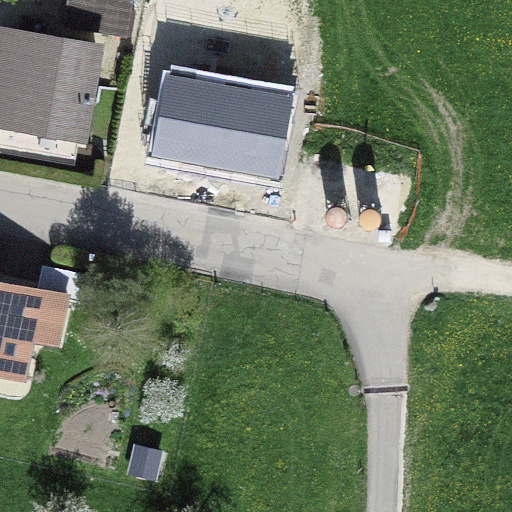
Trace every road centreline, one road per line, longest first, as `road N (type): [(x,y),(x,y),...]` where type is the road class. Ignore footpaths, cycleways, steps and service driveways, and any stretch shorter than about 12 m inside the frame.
road 1 (residential): [(0,204),(383,272)]
road 2 (unclassified): [(386,511),(383,272)]
road 3 (track): [(383,272),(511,283)]
